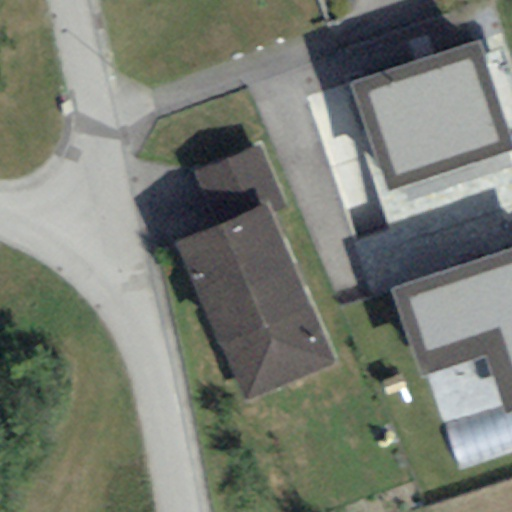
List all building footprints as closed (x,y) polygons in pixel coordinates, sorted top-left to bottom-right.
[(475,43),(348,84),(383,191),(510,151),(475,43)] [(260,145),(193,173),(216,226),(265,205),(269,213),(286,206),(260,145)] [(216,226),(173,243),(242,404),(333,365),(269,213),(265,205),(216,226)] [(511,248),(390,290),(419,377),(485,355),(502,405),(504,411),(511,408),(511,248)] [(511,452),(511,408),(504,411),(502,405),(443,426),(460,472),(511,452)]
